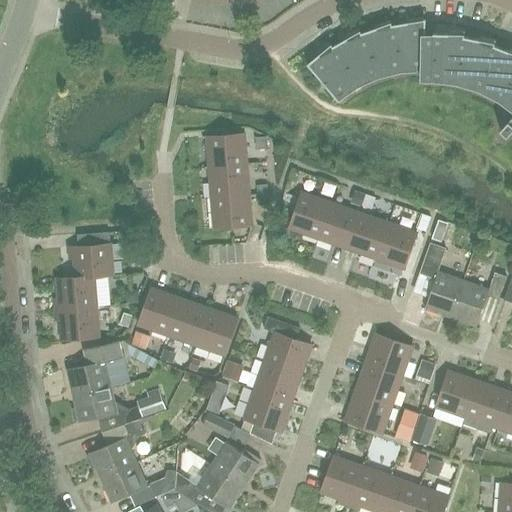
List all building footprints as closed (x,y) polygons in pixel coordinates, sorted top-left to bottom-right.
[(425,34),(425,20),(423,20),(407,23),(392,26),(376,28),(361,34),(346,40),(333,47),(319,55),(307,65),(335,98),(342,92),(345,89),(362,79),(366,77),(384,71),(388,70),(408,66),(412,66),(422,66),(422,67),(424,67),(425,34)] [(432,76),(433,34),(425,34),(424,67),(424,76),(432,76)] [(511,53),(509,52),(494,46),(479,40),(464,37),(448,34),(433,34),(432,76),(442,77),(446,77),(465,81),(469,82),(488,89),(491,91),(508,101),(511,103),(511,104),(499,120),(505,125),(500,132),(507,138),(511,132),(511,53)] [(210,168),(246,165),(243,134),(207,138),(210,168)] [(213,199),(248,195),(246,165),(210,168),(213,199)] [(318,239),(330,204),(301,194),(289,229),(318,239)] [(248,195),(213,199),(215,229),(251,226),(248,195)] [(347,249),(359,214),(330,204),(318,239),(347,249)] [(375,259),(387,224),(359,214),(347,249),(375,259)] [(441,242),(448,224),(438,220),(431,239),(441,242)] [(387,224),(375,259),(404,269),(416,234),(387,224)] [(101,246),(110,245),(110,233),(100,234),(101,246)] [(450,319),(463,282),(437,273),(446,249),(430,243),(419,274),(435,279),(424,310),(450,319)] [(94,276),(94,277),(113,275),(110,245),(101,246),(69,248),(70,259),(74,258),(76,277),(94,276)] [(463,282),(450,319),(475,327),(486,297),(498,301),(506,277),(495,274),(489,291),(463,282)] [(96,307),(94,277),(94,276),(76,277),(58,279),(59,298),(54,299),(55,310),(96,307)] [(167,335),(179,300),(150,289),(138,325),(167,335)] [(196,345),(208,309),(179,300),(167,335),(196,345)] [(96,307),(55,310),(56,322),(61,321),(63,340),(99,338),(96,307)] [(208,309),(196,345),(225,355),(237,319),(208,309)] [(265,362),(301,374),(311,345),(295,340),(300,328),(268,316),(264,329),(275,333),(265,362)] [(136,343),(151,347),(155,333),(140,329),(136,343)] [(366,364),(402,377),(412,347),(376,335),(366,364)] [(112,388),(106,361),(124,357),(120,341),(84,349),(88,365),(67,369),(74,396),(112,388)] [(138,360),(143,351),(127,343),(130,355),(138,360)] [(255,390),(291,403),(301,374),(265,362),(256,390),(255,390)] [(392,405),(402,377),(366,364),(356,393),(392,405)] [(465,417),(477,382),(448,372),(436,406),(465,417)] [(214,390),(226,395),(230,386),(217,381),(214,390)] [(494,427),(506,392),(477,382),(465,417),(466,417),(463,424),(491,433),(493,427),(494,427)] [(115,402),(112,388),(74,396),(76,407),(72,409),(75,420),(79,421),(80,423),(118,414),(115,402)] [(165,410),(159,389),(146,393),(148,397),(137,401),(142,417),(165,410)] [(280,432),(291,403),(255,390),(245,420),(280,432)] [(511,433),(511,394),(506,392),(494,427),(511,433)] [(381,434),(392,405),(356,393),(346,422),(381,434)] [(209,412),(203,426),(229,438),(234,426),(235,425),(209,412)] [(417,426),(433,431),(437,419),(421,414),(417,426)] [(126,438),(130,436),(136,433),(138,437),(145,434),(139,420),(102,433),(107,445),(90,453),(91,454),(88,457),(92,467),(96,466),(101,478),(137,463),(126,438)] [(428,446),(433,431),(417,426),(412,441),(428,446)] [(212,466),(244,487),(259,464),(261,461),(245,450),(244,451),(242,450),(241,452),(227,443),(226,444),(218,439),(211,450),(219,455),(212,466)] [(349,507),(363,468),(334,457),(322,492),(341,498),(339,503),(349,507)] [(137,463),(101,478),(112,503),(147,487),(137,463)] [(229,510),(244,487),(212,466),(198,486),(176,472),(175,487),(175,489),(185,495),(210,511),(223,511),(226,508),(229,510)] [(379,511),(391,478),(363,468),(349,507),(360,511),(361,505),(379,511)] [(156,495),(171,489),(165,476),(150,483),(156,495)] [(410,511),(420,488),(391,478),(379,511),(410,511)] [(511,511),(511,484),(501,484),(498,511),(511,511)] [(175,487),(162,495),(168,505),(174,502),(185,495),(175,489),(175,487)] [(420,488),(410,511),(443,511),(449,498),(420,488)]
